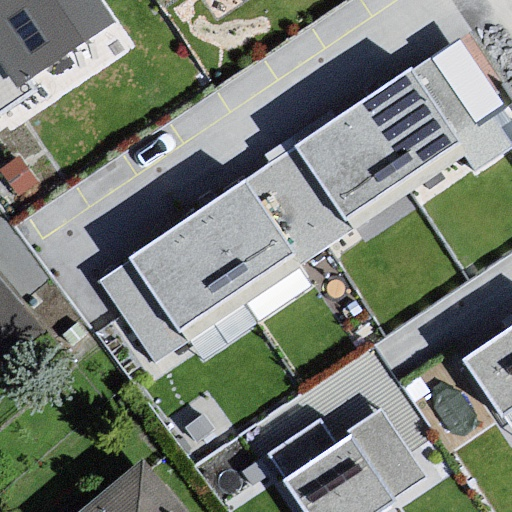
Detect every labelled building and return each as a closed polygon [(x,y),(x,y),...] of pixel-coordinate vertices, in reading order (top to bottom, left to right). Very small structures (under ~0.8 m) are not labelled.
[(113,19),(100,0),(0,0),(0,110),(35,87),(28,76),(113,19)] [(429,57),(263,168),(309,238),(476,127),(429,57)] [(263,168),(97,277),(144,347),(309,238),(263,168)] [(0,371),(37,338),(0,297),(0,371)] [(511,318),(461,353),(502,414),(511,407),(511,318)] [(380,511),(432,476),(382,405),(335,439),(320,417),(267,454),(307,511),(380,511)] [(185,511),(141,458),(74,511),(185,511)]
